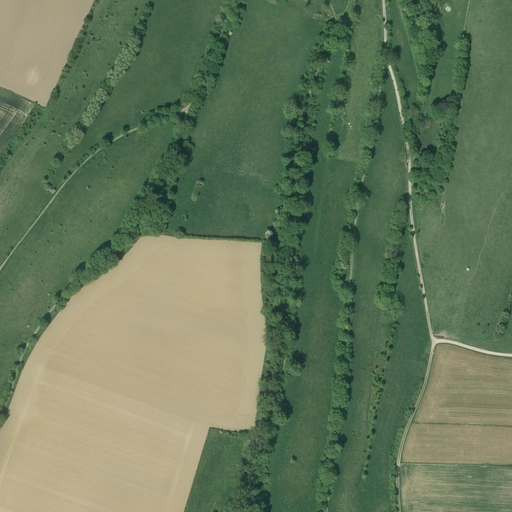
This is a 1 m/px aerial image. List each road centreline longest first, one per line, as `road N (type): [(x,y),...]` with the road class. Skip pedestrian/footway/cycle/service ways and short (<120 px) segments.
road 1 (track): [(385,59),(353,231),(342,402),(325,511)]
road 2 (track): [(188,108),(171,161),(134,228),(45,318),(0,415)]
road 3 (track): [(188,108),(88,158),(0,269)]
road 4 (track): [(399,511),(399,454),(432,341)]
road 5 (track): [(409,190),(432,341)]
road 6 (track): [(385,59),(409,190)]
